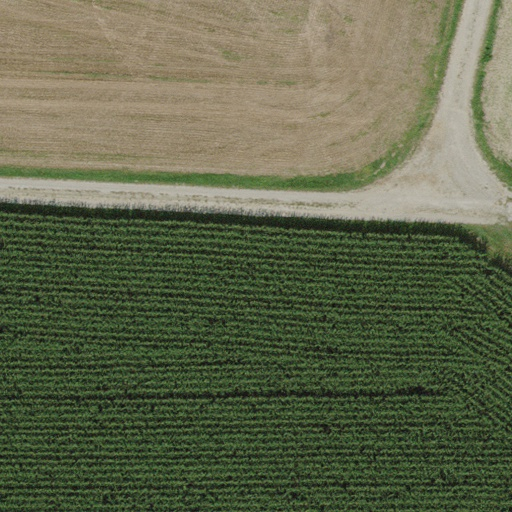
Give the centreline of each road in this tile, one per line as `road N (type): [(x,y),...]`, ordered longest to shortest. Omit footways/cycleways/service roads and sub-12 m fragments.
road 1 (track): [(0,196),(511,219)]
road 2 (track): [(434,216),(489,0)]
